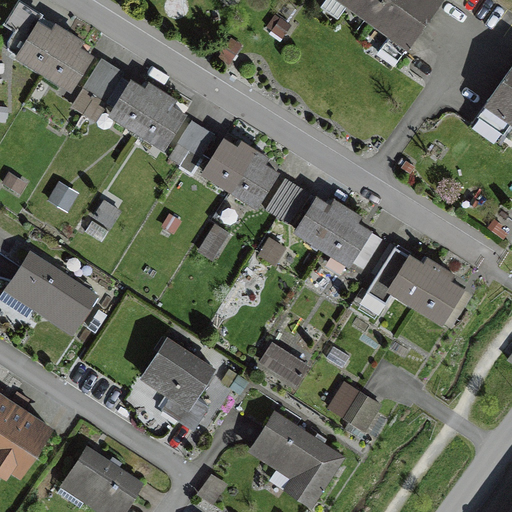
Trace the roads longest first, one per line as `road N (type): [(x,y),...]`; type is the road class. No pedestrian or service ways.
road 1 (residential): [(367,180),(82,0)]
road 2 (residential): [(0,360),(187,480),(166,511)]
road 3 (residential): [(367,180),(479,30)]
road 4 (residential): [(480,248),(367,180)]
